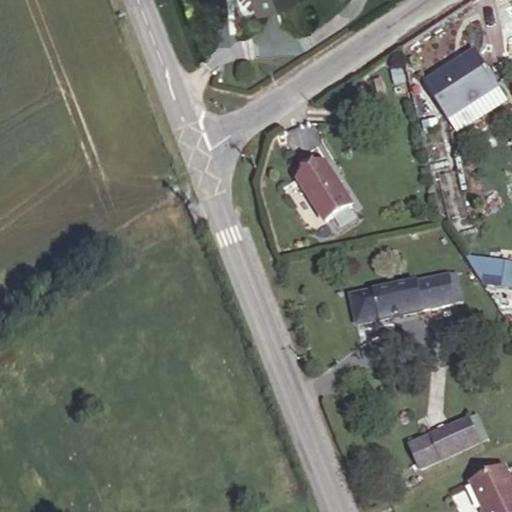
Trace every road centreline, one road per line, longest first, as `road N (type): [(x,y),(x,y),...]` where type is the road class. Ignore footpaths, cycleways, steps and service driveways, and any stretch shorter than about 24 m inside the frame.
road 1 (tertiary): [(197,165),(344,511)]
road 2 (unclassified): [(197,165),(432,0)]
road 3 (tertiary): [(133,0),(197,165)]
